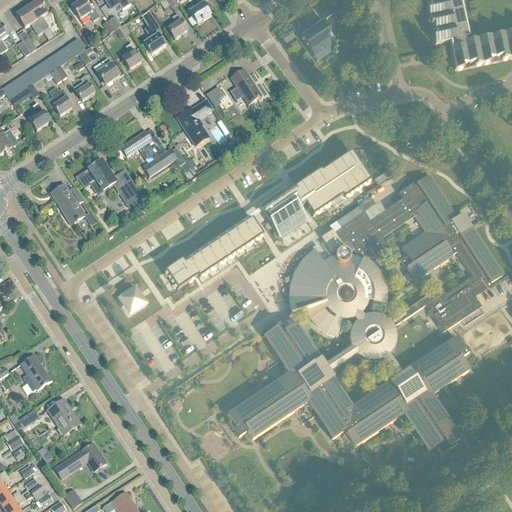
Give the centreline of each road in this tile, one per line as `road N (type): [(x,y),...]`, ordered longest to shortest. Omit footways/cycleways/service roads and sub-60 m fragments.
road 1 (residential): [(137,397),(70,287),(324,115)]
road 2 (secondary): [(0,188),(252,24)]
road 3 (residential): [(13,268),(174,511)]
road 4 (secondary): [(123,406),(26,260)]
road 5 (unclassified): [(212,511),(137,397)]
road 6 (secondary): [(193,511),(123,406)]
road 7 (residential): [(511,217),(443,115)]
